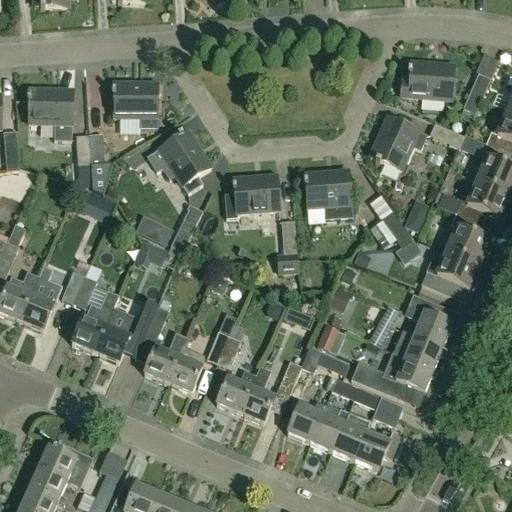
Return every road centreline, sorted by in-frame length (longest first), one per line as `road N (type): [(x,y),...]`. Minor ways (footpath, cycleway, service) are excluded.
road 1 (residential): [(392,26),(346,147),(232,155),(164,45)]
road 2 (residential): [(322,511),(0,384)]
road 3 (residential): [(164,45),(392,26)]
road 4 (residential): [(432,511),(511,357)]
road 5 (residential): [(0,56),(164,45)]
road 6 (residential): [(511,36),(392,26)]
